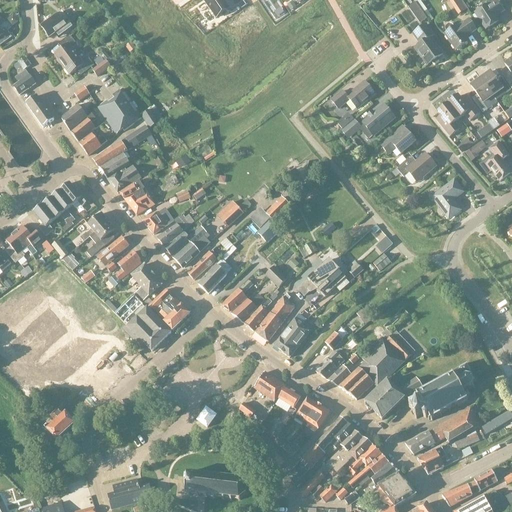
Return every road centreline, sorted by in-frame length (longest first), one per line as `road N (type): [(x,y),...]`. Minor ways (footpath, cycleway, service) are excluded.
road 1 (unclassified): [(100,511),(86,449),(90,424),(210,314)]
road 2 (unclassified): [(210,314),(86,175),(58,170)]
road 3 (unclassified): [(342,405),(210,314)]
road 4 (residential): [(511,351),(451,259),(456,237),(477,220)]
road 5 (residential): [(492,208),(407,107)]
road 6 (residential): [(109,99),(90,81),(48,98),(26,44)]
road 7 (residential): [(407,107),(511,33)]
road 8 (unclassified): [(425,492),(390,446),(342,405)]
road 9 (residential): [(292,495),(277,478),(342,405)]
